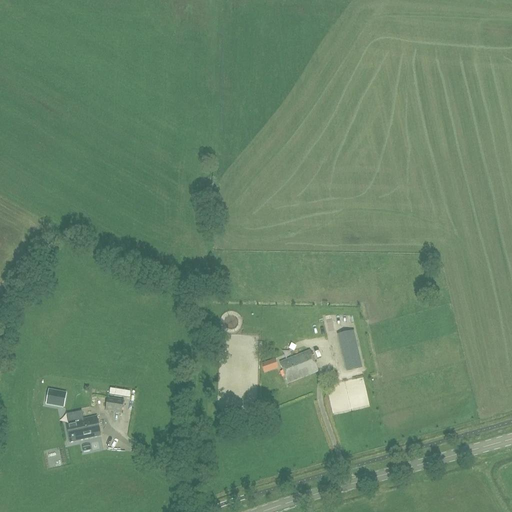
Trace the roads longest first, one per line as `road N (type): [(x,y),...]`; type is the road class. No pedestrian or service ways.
road 1 (tertiary): [(261,511),(511,439)]
road 2 (track): [(190,489),(192,290)]
